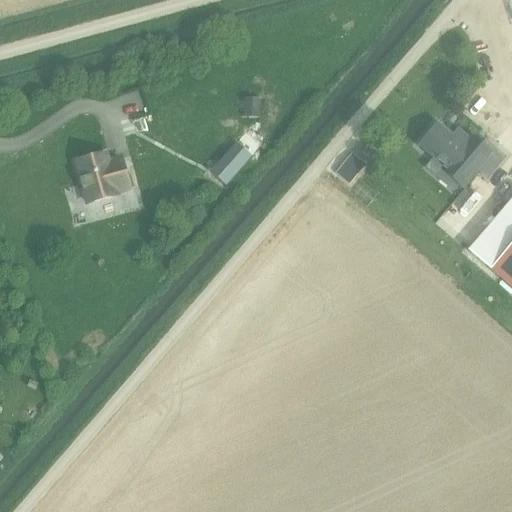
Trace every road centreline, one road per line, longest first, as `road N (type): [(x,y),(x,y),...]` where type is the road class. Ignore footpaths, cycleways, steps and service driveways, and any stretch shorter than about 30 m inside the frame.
road 1 (unclassified): [(21,511),(461,0)]
road 2 (unclassified): [(0,55),(200,0)]
